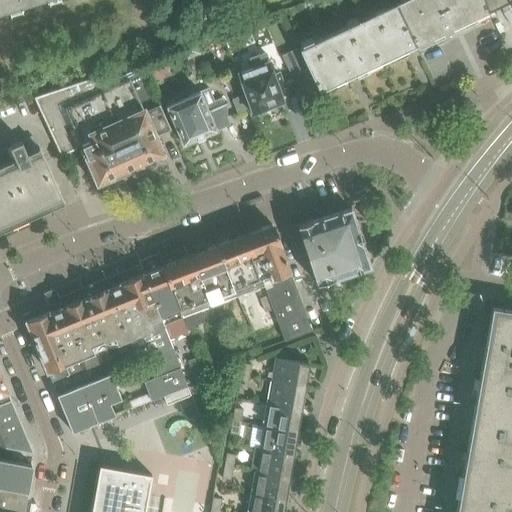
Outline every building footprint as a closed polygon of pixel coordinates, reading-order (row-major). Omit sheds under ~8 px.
[(0,0),(0,11),(33,1),(32,0),(0,0)] [(488,11),(487,11),(483,0),(400,0),(395,3),(415,45),(472,18),(475,23),(486,17),(487,18),(489,17),(486,12),(488,11)] [(509,0),(508,0),(483,0),(487,11),(509,0)] [(415,46),(415,45),(395,3),(299,48),(319,91),(415,46)] [(156,60),(147,74),(159,82),(168,67),(156,60)] [(285,93),(278,73),(273,75),(268,63),(237,74),(251,113),(253,112),(257,114),(265,112),(265,111),(266,108),(267,107),(266,107),(268,106),(282,101),(280,95),(285,93)] [(154,135),(169,129),(169,128),(159,103),(150,107),(135,76),(101,92),(95,77),(33,97),(60,156),(77,149),(76,148),(82,145),(98,181),(162,153),(154,135)] [(226,117),(225,103),(209,111),(207,105),(215,101),(209,88),(188,97),(186,92),(177,96),(179,101),(166,107),(182,144),(229,124),(226,117)] [(25,211),(41,204),(45,212),(62,204),(63,204),(64,204),(39,148),(37,148),(37,149),(27,154),(21,141),(9,146),(15,160),(0,166),(0,225),(24,214),(27,219),(29,219),(25,211)] [(369,267),(351,209),(312,222),(311,221),(297,225),(316,284),(334,278),(334,277),(347,273),(348,273),(369,267)] [(311,331),(293,281),(272,225),(244,235),(262,285),(267,298),(271,307),(284,341),(311,331)] [(262,285),(244,235),(217,246),(236,295),(262,285)] [(236,295),(217,246),(189,256),(208,306),(236,295)] [(208,306),(189,256),(163,266),(183,317),(187,327),(213,317),(208,306)] [(183,317),(163,266),(143,274),(163,324),(164,324),(183,317)] [(163,324),(143,274),(141,275),(139,273),(134,275),(134,277),(124,282),(122,280),(121,281),(120,283),(120,284),(131,310),(120,315),(140,363),(154,357),(161,375),(144,382),(151,401),(163,396),(187,387),(164,324),(163,324)] [(131,310),(120,284),(109,289),(120,315),(131,310)] [(140,363),(120,315),(109,289),(85,298),(115,372),(140,363)] [(115,372),(85,298),(50,312),(60,339),(73,334),(91,381),(112,374),(115,372)] [(271,307),(267,298),(261,300),(265,310),(271,307)] [(505,511),(506,508),(511,508),(511,310),(492,307),(455,511),(505,511)] [(91,381),(73,334),(60,339),(50,312),(26,321),(43,364),(44,364),(57,395),(91,381)] [(200,370),(196,358),(188,361),(192,373),(200,370)] [(305,387),(309,364),(276,358),(271,381),(305,387)] [(249,377),(251,364),(242,363),(240,375),(249,377)] [(109,403),(122,398),(112,374),(91,381),(57,395),(56,395),(72,432),(114,416),(109,403)] [(247,389),(249,377),(240,375),(238,388),(247,389)] [(301,409),(305,387),(271,381),(268,404),(301,409)] [(167,405),(191,395),(187,387),(163,396),(167,405)] [(0,446),(33,453),(8,392),(0,395),(0,446)] [(297,432),(301,409),(268,404),(264,426),(297,432)] [(241,422),(243,409),(234,408),(232,420),(241,422)] [(239,434),(241,422),(232,420),(230,433),(239,434)] [(293,454),(297,432),(264,426),(260,448),(293,454)] [(289,477),(293,454),(260,448),(256,471),(289,477)] [(233,467),(235,455),(226,453),(224,466),(233,467)] [(0,487),(26,492),(31,465),(0,459),(0,487)] [(162,511),(165,499),(147,496),(151,475),(99,466),(91,511),(162,511)] [(231,479),(233,467),(224,466),(222,478),(231,479)] [(285,500),(289,477),(256,471),(252,494),(285,500)] [(0,511),(5,511),(22,511),(26,492),(0,487),(0,511)] [(282,511),(285,500),(252,494),(248,511),(282,511)] [(219,511),(221,499),(212,497),(210,510),(219,511)]
